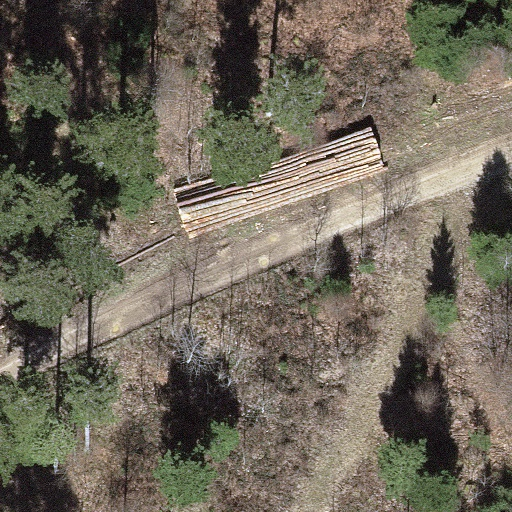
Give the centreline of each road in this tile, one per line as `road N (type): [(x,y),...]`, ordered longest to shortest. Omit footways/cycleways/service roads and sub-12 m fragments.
road 1 (track): [(0,380),(202,280),(511,155)]
road 2 (track): [(481,167),(306,511)]
